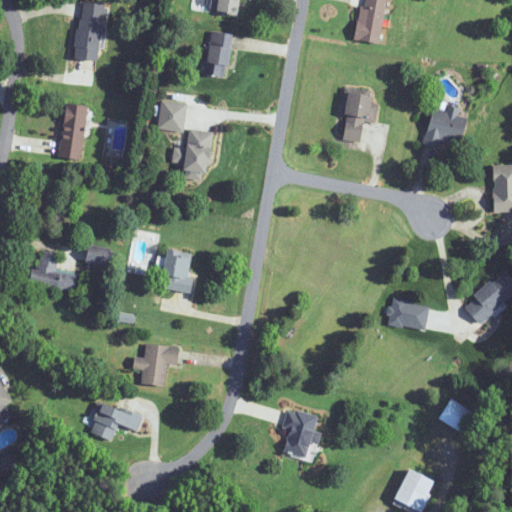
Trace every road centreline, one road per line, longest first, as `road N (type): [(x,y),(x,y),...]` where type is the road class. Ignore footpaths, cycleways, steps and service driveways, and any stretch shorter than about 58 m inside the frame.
road 1 (residential): [(304,0),(237,387),(204,446),(125,494)]
road 2 (residential): [(0,178),(21,58),(4,0)]
road 3 (residential): [(272,171),(389,195),(430,215)]
